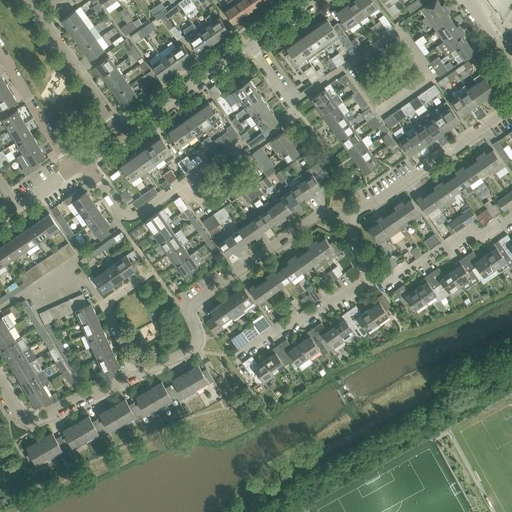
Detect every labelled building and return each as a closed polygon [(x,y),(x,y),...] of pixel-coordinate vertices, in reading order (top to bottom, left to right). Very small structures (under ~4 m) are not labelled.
[(188,6),(193,2),(191,0),(181,0),(178,3),(182,10),(183,9),(188,6)] [(224,0),(230,8),(225,12),(233,23),(245,15),(234,0),(224,0)] [(234,0),(245,15),(256,7),(251,0),(234,0)] [(357,0),(353,0),(347,5),(358,21),(368,14),(357,0)] [(372,0),(357,0),(368,14),(378,7),(372,0)] [(416,0),(406,7),(410,13),(428,0),(416,0)] [(437,0),(433,0),(421,9),(426,17),(421,20),(424,24),(447,8),(444,3),(441,5),(437,0)] [(161,2),(155,6),(159,11),(164,7),(161,2)] [(342,20),(338,23),(343,31),(358,21),(347,5),(337,12),(342,20)] [(159,11),(155,6),(150,10),(150,11),(154,15),(159,12),(159,11)] [(164,7),(159,12),(162,16),(168,12),(164,7)] [(447,8),(424,24),(426,26),(431,23),(436,31),(444,25),(452,20),(447,13),(450,12),(447,8)] [(62,20),(69,30),(82,20),(75,10),(62,20)] [(126,23),(120,28),(125,35),(136,27),(127,14),(122,17),(126,23)] [(228,31),(229,31),(219,18),(213,22),(208,15),(205,18),(219,38),(223,35),(224,36),(229,33),(228,31)] [(409,17),(401,22),(403,26),(412,20),(409,17)] [(108,18),(95,25),(101,35),(113,27),(108,18)] [(209,25),(199,32),(209,45),(219,38),(205,18),(204,18),(209,25)] [(138,19),(133,22),(137,27),(141,24),(138,19)] [(327,19),(319,25),(332,43),(339,37),(342,40),(342,42),(344,45),(350,40),(343,31),(338,23),(337,22),(332,26),(327,19)] [(89,29),(82,20),(69,30),(76,39),(89,30),(89,29)] [(380,20),(375,24),(382,34),(387,31),(380,20)] [(444,25),(436,31),(443,41),(438,45),(438,46),(462,29),(459,24),(456,26),(452,20),(444,25)] [(154,25),(152,22),(149,23),(141,29),(145,35),(156,28),(154,25)] [(193,24),(183,31),(199,52),(209,45),(199,32),(193,24)] [(375,24),(369,28),(377,38),(382,34),(375,24)] [(319,25),(311,30),(324,49),(332,43),(319,25)] [(177,40),(182,37),(175,26),(170,30),(177,40)] [(141,29),(135,33),(140,39),(145,35),(141,29)] [(462,29),(438,46),(445,56),(451,52),(467,41),(462,34),(465,33),(462,29)] [(83,49),(97,40),(89,30),(76,39),(83,49)] [(311,30),(303,36),(316,55),(323,49),(324,49),(311,30)] [(423,35),(419,38),(423,44),(427,41),(423,35)] [(303,36),(295,42),(308,60),(316,55),(303,36)] [(355,37),(350,40),(357,50),(358,52),(363,49),(355,37)] [(419,38),(414,41),(419,47),(423,44),(419,38)] [(131,46),(126,39),(120,43),(125,50),(131,46)] [(97,40),(83,49),(90,59),(104,50),(97,40)] [(350,40),(344,45),(352,57),(358,52),(357,50),(350,40)] [(467,41),(451,52),(459,63),(477,50),(474,45),(471,47),(467,41)] [(168,44),(173,51),(182,64),(192,57),(182,44),(176,48),(172,42),(168,44)] [(308,60),(295,42),(286,48),(290,52),(285,56),(294,70),(300,66),(298,63),(305,57),(307,61),(308,60)] [(135,60),(140,57),(136,51),(131,55),(135,60)] [(173,51),(162,58),(172,71),(182,64),(173,51)] [(159,53),(149,60),(161,79),(172,71),(162,58),(159,53)] [(331,58),(337,67),(345,62),(343,60),(341,57),(338,53),(331,58)] [(108,56),(97,64),(95,66),(102,76),(115,66),(108,56)] [(437,56),(429,62),(432,66),(440,60),(437,56)] [(472,58),(463,64),(466,67),(474,61),(472,58)] [(440,60),(432,66),(439,76),(448,70),(442,62),(440,60)] [(149,68),(144,61),(139,65),(144,72),(149,68)] [(335,66),(332,62),(327,66),(330,70),(335,66)] [(463,64),(455,70),(457,73),(466,67),(463,64)] [(115,66),(102,76),(109,85),(123,76),(115,66)] [(304,72),(312,83),(320,77),(316,71),(312,66),(304,72)] [(320,68),(316,71),(320,77),(324,74),(320,68)] [(455,70),(446,76),(449,79),(457,73),(455,70)] [(482,73),(473,78),(477,83),(486,97),(495,92),(482,73)] [(345,74),(339,79),(345,87),(348,85),(351,82),(345,74)] [(123,76),(109,85),(116,95),(130,86),(123,76)] [(446,76),(438,82),(440,85),(449,79),(446,76)] [(242,85),(234,91),(230,94),(236,102),(240,99),(255,88),(249,80),(249,81),(247,79),(245,79),(241,81),(240,84),(242,85)] [(348,85),(354,93),(357,91),(351,82),(348,85)] [(325,88),(311,98),(317,107),(337,93),(329,83),(324,87),(325,88)] [(477,83),(468,89),(478,103),(486,97),(477,83)] [(6,84),(0,87),(0,98),(11,92),(6,84)] [(440,93),(436,88),(437,87),(435,84),(426,90),(428,93),(432,98),(440,93)] [(465,85),(457,91),(460,95),(469,109),(478,103),(468,89),(465,85)] [(130,86),(116,95),(123,105),(137,95),(130,86)] [(225,110),(230,106),(222,94),(222,95),(220,93),(222,92),(218,86),(216,87),(215,86),(210,90),(216,99),(225,110)] [(255,88),(240,99),(246,107),(261,96),(255,88)] [(428,93),(426,90),(418,96),(423,104),(431,98),(432,98),(428,93)] [(357,91),(354,93),(351,95),(357,104),(363,99),(357,91)] [(0,110),(16,101),(11,92),(0,98),(0,110)] [(337,93),(317,107),(323,115),(337,105),(343,101),(337,93)] [(460,95),(451,101),(461,115),(469,109),(460,95)] [(261,96),(246,107),(251,115),(267,104),(261,96)] [(418,96),(409,101),(415,109),(423,104),(418,96)] [(363,99),(357,104),(363,112),(366,110),(369,108),(363,99)] [(409,101),(401,107),(407,116),(410,114),(411,115),(416,112),(414,110),(415,109),(409,101)] [(438,107),(451,126),(460,121),(446,101),(438,107)] [(208,102),(200,108),(212,124),(211,124),(214,128),(222,122),(209,103),(208,103),(208,102)] [(267,104),(251,115),(257,123),(272,112),(267,104)] [(337,105),(323,115),(329,124),(343,114),(337,105)] [(230,106),(225,110),(228,114),(233,110),(230,106)] [(401,107),(392,113),(398,122),(407,116),(401,107)] [(438,107),(429,113),(443,132),(451,126),(438,107)] [(200,108),(192,113),(204,129),(211,124),(212,124),(200,108)] [(369,108),(366,110),(372,118),(367,121),(367,122),(375,116),(369,108)] [(17,110),(2,119),(9,130),(24,121),(17,110)] [(263,132),(247,143),(251,148),(270,134),(266,129),(278,120),(272,112),(257,123),(263,132)] [(192,113),(184,119),(195,135),(204,129),(192,113)] [(392,113),(384,119),(390,128),(398,122),(392,113)] [(421,119),(422,121),(422,120),(434,138),(443,132),(429,113),(421,119)] [(343,114),(329,124),(335,132),(349,122),(343,114)] [(381,124),(375,116),(367,122),(372,130),(374,128),(374,129),(377,127),(381,124)] [(236,117),(232,120),(236,126),(240,123),(236,117)] [(184,119),(176,125),(188,141),(195,135),(184,119)] [(422,120),(422,121),(414,126),(426,144),(434,138),(422,120)] [(24,121),(9,130),(16,142),(31,133),(24,121)] [(335,132),(341,140),(355,130),(349,122),(335,132)] [(240,123),(236,126),(240,132),(244,129),(240,123)] [(168,131),(174,139),(179,147),(188,141),(176,125),(173,127),(174,127),(168,131)] [(228,131),(220,136),(226,144),(233,138),(238,135),(231,125),(226,128),(228,131)] [(416,130),(408,136),(418,150),(426,144),(414,126),(413,127),(416,130)] [(355,130),(341,140),(347,149),(361,139),(355,130)] [(283,131),(268,142),(276,153),(280,150),(294,140),(291,136),(288,138),(283,131)] [(393,141),(387,132),(380,137),(386,146),(390,143),(393,141)] [(405,132),(396,138),(409,156),(418,150),(408,136),(405,132)] [(31,133),(16,142),(23,153),(38,144),(31,133)] [(166,162),(174,157),(160,136),(152,142),(166,162)] [(220,136),(212,142),(218,149),(226,144),(220,136)] [(347,149),(353,157),(367,147),(361,139),(347,149)] [(294,140),(280,150),(287,161),(299,153),(294,147),(297,145),(294,140)] [(393,141),(390,143),(396,152),(399,149),(393,141)] [(166,162),(152,142),(149,144),(149,145),(144,149),(155,164),(163,158),(166,163),(166,162)] [(212,142),(204,148),(210,155),(218,149),(212,142)] [(30,164),(22,169),(26,176),(41,165),(38,160),(45,156),(38,144),(23,153),(30,164)] [(511,151),(509,144),(503,147),(508,158),(511,156),(511,151)] [(203,146),(195,151),(199,157),(202,161),(210,155),(204,148),(203,146)] [(367,147),(353,157),(359,165),(373,155),(367,147)] [(155,164),(144,149),(136,154),(147,170),(149,173),(157,167),(155,164)] [(259,149),(251,154),(258,165),(269,158),(263,151),(261,152),(259,149)] [(509,160),(501,149),(498,151),(505,162),(509,160)] [(2,150),(0,151),(0,166),(9,161),(7,158),(5,155),(2,150)] [(481,154),(491,168),(498,178),(499,176),(496,172),(505,166),(493,150),(486,154),(485,151),(481,154)] [(187,156),(182,160),(189,170),(194,166),(202,161),(199,157),(195,151),(195,152),(198,155),(190,161),(187,156)] [(136,154),(128,160),(139,175),(147,170),(136,154)] [(478,160),(472,164),(480,176),(491,168),(481,154),(476,157),(478,160)] [(373,155),(359,165),(365,174),(379,164),(373,155)] [(269,158),(258,165),(266,176),(266,177),(274,171),(275,170),(272,167),(274,166),(269,158)] [(139,175),(128,160),(120,166),(131,181),(139,175)] [(189,170),(182,160),(177,163),(185,173),(189,170)] [(289,165),(296,173),(301,169),(295,160),(289,165)] [(0,167),(3,173),(9,170),(6,164),(0,167)] [(463,166),(460,169),(473,189),(483,181),(479,176),(480,176),(472,164),(465,169),(463,166)] [(314,165),(298,176),(312,196),(316,192),(314,190),(321,185),(319,183),(324,179),(314,165)] [(170,169),(163,175),(166,180),(169,184),(177,179),(170,169)] [(282,169),(275,174),(278,178),(285,173),(282,169)] [(456,175),(451,179),(459,190),(463,187),(468,194),(473,190),(472,189),(473,189),(460,169),(455,172),(456,175)] [(285,173),(278,178),(281,183),(284,180),(288,177),(285,173)] [(266,176),(262,179),(268,187),(272,185),(269,180),(266,177),(266,176)] [(298,176),(287,184),(299,200),(305,196),(307,199),(312,196),(298,176)] [(442,181),(438,183),(452,202),(455,200),(452,195),(459,190),(451,179),(444,184),(442,181)] [(166,180),(161,184),(164,188),(169,184),(166,180)] [(287,183),(276,191),(282,199),(290,210),(295,207),(293,205),(299,200),(287,183)] [(435,190),(430,193),(438,205),(442,202),(445,207),(452,202),(438,183),(433,187),(435,190)] [(261,193),(255,184),(244,192),(250,200),(251,200),(261,193)] [(153,187),(149,190),(153,195),(158,192),(153,187)] [(127,190),(121,193),(127,203),(133,199),(127,190)] [(153,195),(149,190),(141,195),(132,202),(136,208),(145,201),(153,195)] [(76,191),(64,200),(67,205),(72,201),(80,212),(94,202),(86,191),(79,196),(76,191)] [(250,200),(244,192),(241,194),(247,202),(250,200)] [(420,196),(416,199),(426,213),(438,205),(430,193),(422,199),(420,196)] [(497,201),(498,202),(495,204),(498,209),(504,204),(507,208),(511,204),(511,198),(508,193),(497,201)] [(180,197),(176,200),(184,211),(187,208),(180,197)] [(268,201),(267,201),(281,221),(286,218),(284,215),(290,210),(282,199),(272,206),(268,201)] [(398,204),(411,222),(422,215),(411,199),(404,204),(402,201),(398,204)] [(484,204),(487,209),(493,218),(496,216),(507,208),(504,204),(498,209),(495,204),(493,206),(489,200),(484,204)] [(267,201),(257,208),(269,225),(275,221),(277,224),(281,221),(267,201)] [(94,202),(80,212),(87,223),(102,213),(94,202)] [(227,204),(224,206),(230,215),(233,212),(227,204)] [(396,210),(389,214),(400,230),(411,222),(398,204),(394,207),(396,210)] [(52,209),(55,214),(62,225),(66,222),(55,206),(52,209)] [(224,206),(213,214),(220,224),(227,218),(226,217),(230,215),(224,206)] [(163,208),(145,221),(153,233),(167,223),(171,219),(163,208)] [(187,208),(184,211),(191,221),(195,219),(187,208)] [(261,214),(250,222),(260,236),(264,233),(263,230),(269,225),(257,208),(257,209),(261,214)] [(486,208),(476,215),(482,225),(493,218),(487,209),(486,208)] [(471,209),(461,216),(467,224),(477,217),(471,209)] [(102,213),(87,223),(95,234),(109,224),(102,213)] [(49,214),(38,221),(48,235),(59,228),(49,214)] [(213,214),(202,222),(209,232),(212,236),(220,230),(217,226),(220,224),(213,214)] [(381,216),(376,219),(389,237),(400,230),(389,214),(383,219),(381,216)] [(450,223),(449,224),(455,232),(467,224),(461,216),(453,222),(450,223)] [(195,219),(191,221),(199,232),(203,230),(195,219)] [(389,237),(376,219),(372,222),(374,224),(368,229),(378,245),(389,237)] [(38,221),(27,229),(36,243),(48,235),(38,221)] [(62,225),(70,236),(73,233),(66,222),(62,225)] [(250,222),(240,229),(248,240),(254,236),(256,239),(260,236),(250,222)] [(167,223),(153,233),(160,243),(174,234),(174,233),(167,223)] [(27,229),(16,236),(25,250),(36,243),(27,229)] [(174,234),(160,243),(168,254),(182,244),(188,240),(180,229),(174,233),(174,234)] [(240,229),(229,237),(239,251),(243,247),(241,245),(248,240),(240,229)] [(203,230),(199,232),(207,243),(211,240),(203,230)] [(77,247),(81,244),(73,233),(70,236),(77,247)] [(423,241),(429,250),(440,242),(435,234),(423,241)] [(511,241),(507,234),(499,240),(511,259),(511,241)] [(16,236),(5,243),(15,257),(25,250),(16,236)] [(114,237),(103,245),(105,248),(116,241),(114,237)] [(229,237),(218,244),(226,256),(233,251),(235,254),(239,251),(229,237)] [(317,240),(313,243),(326,262),(341,251),(333,240),(329,243),(325,238),(319,243),(317,240)] [(211,240),(207,243),(214,254),(218,251),(211,240)] [(492,250),(485,255),(495,269),(506,261),(509,266),(511,263),(511,259),(499,240),(489,246),(492,250)] [(5,243),(0,246),(0,259),(3,265),(15,257),(5,243)] [(69,243),(64,246),(71,256),(76,253),(69,243)] [(310,248),(304,253),(315,270),(326,262),(313,243),(308,246),(310,248)] [(182,244),(168,254),(176,265),(195,251),(189,255),(182,244)] [(103,245),(92,252),(95,256),(105,248),(103,245)] [(58,250),(65,261),(71,256),(64,246),(58,250)] [(416,246),(413,248),(419,257),(422,255),(416,246)] [(410,251),(416,259),(419,257),(413,248),(410,251)] [(53,253),(60,264),(65,261),(58,250),(53,253)] [(132,250),(115,262),(125,276),(136,269),(131,262),(137,258),(132,250)] [(195,251),(176,265),(183,276),(197,266),(203,262),(195,251)] [(473,251),(464,257),(472,269),(479,279),(484,276),(495,269),(485,255),(479,260),(473,251)] [(92,252),(81,260),(83,264),(95,256),(92,252)] [(54,268),(60,264),(53,253),(47,257),(54,268)] [(296,255),(291,258),(301,272),(311,265),(315,270),(304,253),(297,258),(296,255)] [(391,256),(388,259),(394,267),(397,265),(391,256)] [(47,257),(42,261),(49,271),(54,268),(47,257)] [(479,279),(472,269),(464,257),(455,263),(457,267),(451,272),(461,286),(463,290),(479,279)] [(289,264),(283,268),(291,280),(301,272),(291,258),(287,261),(289,264)] [(35,265),(43,275),(49,271),(42,261),(35,265)] [(115,262),(105,270),(114,284),(125,276),(115,262)] [(35,265),(24,273),(31,283),(43,275),(35,265)] [(343,274),(337,266),(332,270),(338,278),(343,274)] [(274,270),(270,273),(280,287),(291,280),(283,268),(276,273),(274,270)] [(438,268),(429,274),(445,296),(449,293),(450,294),(461,286),(451,272),(444,277),(438,268)] [(92,274),(88,277),(96,288),(99,285),(103,292),(114,284),(105,270),(94,277),(92,274)] [(338,278),(332,270),(326,273),(332,282),(338,278)] [(21,278),(24,282),(26,286),(31,283),(24,273),(20,276),(21,278)] [(268,279),(261,283),(270,295),(280,287),(270,273),(266,276),(268,279)] [(423,284),(416,288),(426,302),(434,296),(436,299),(440,300),(445,296),(429,274),(420,280),(423,284)] [(253,285),(249,288),(259,302),(270,295),(261,283),(255,288),(253,285)] [(10,291),(9,292),(12,296),(21,289),(19,285),(10,291)] [(403,285),(394,291),(402,303),(407,299),(415,310),(426,302),(416,288),(409,293),(403,285)] [(243,287),(232,295),(245,313),(256,305),(243,287)] [(313,289),(308,293),(315,302),(320,298),(313,289)] [(5,295),(0,298),(0,302),(1,303),(10,297),(8,293),(5,295)] [(83,294),(77,296),(82,307),(87,304),(83,294)] [(232,295),(222,302),(231,316),(234,320),(244,312),(244,313),(245,313),(232,295)] [(375,305),(368,310),(377,323),(388,315),(385,310),(390,307),(382,295),(372,301),(375,305)] [(77,296),(72,299),(77,309),(82,307),(77,296)] [(303,297),(300,300),(306,308),(309,306),(303,297)] [(72,299),(66,301),(71,312),(75,310),(77,309),(72,299)] [(66,301),(61,303),(66,314),(71,312),(66,301)] [(214,316),(206,322),(215,333),(223,327),(221,324),(231,316),(222,302),(210,310),(214,316)] [(61,303),(56,306),(61,317),(66,314),(61,303)] [(96,315),(91,303),(87,304),(82,307),(77,309),(75,310),(81,322),(96,315)] [(28,305),(23,307),(29,316),(33,314),(28,305)] [(355,305),(347,312),(364,335),(366,334),(366,330),(367,330),(377,323),(368,310),(362,314),(355,305)] [(56,306),(50,308),(55,319),(61,317),(56,306)] [(279,307),(276,310),(282,318),(285,316),(279,307)] [(50,308),(45,311),(50,322),(55,319),(50,308)] [(436,309),(432,311),(436,317),(440,315),(436,309)] [(45,311),(39,313),(44,324),(49,322),(50,322),(45,311)] [(340,322),(334,326),(344,340),(354,333),(357,337),(361,333),(363,336),(364,335),(347,312),(338,318),(340,322)] [(0,318),(0,334),(9,329),(9,328),(14,325),(7,314),(0,318)] [(33,314),(29,316),(36,328),(40,325),(33,314)] [(96,315),(81,322),(86,334),(102,327),(96,315)] [(263,316),(252,323),(259,333),(270,325),(263,316)] [(49,322),(44,324),(52,336),(55,333),(49,322)] [(321,322),(312,328),(328,351),(333,348),(344,340),(334,326),(327,331),(321,322)] [(252,323),(242,331),(248,341),(259,333),(252,323)] [(40,325),(36,328),(43,339),(47,336),(40,325)] [(102,327),(86,334),(92,346),(107,339),(102,327)] [(149,327),(141,331),(145,339),(153,335),(149,327)] [(328,351),(312,328),(303,335),(306,338),(299,343),(308,356),(319,349),(323,355),(324,354),(327,357),(330,355),(327,351),(328,351)] [(9,329),(0,334),(0,347),(1,349),(22,337),(21,336),(15,340),(9,329)] [(231,339),(238,349),(248,341),(242,331),(231,339)] [(55,333),(52,336),(59,347),(62,345),(55,333)] [(47,336),(43,339),(49,350),(54,348),(47,336)] [(22,337),(1,349),(8,360),(22,351),(28,347),(22,337)] [(107,339),(92,346),(97,358),(113,351),(107,339)] [(282,342),(278,345),(286,357),(289,362),(296,372),(301,369),(302,370),(312,362),(308,356),(299,343),(292,348),(286,339),(282,342)] [(62,345),(59,347),(65,358),(70,356),(62,345)] [(271,355),(264,360),(273,373),(289,362),(278,345),(269,351),(271,355)] [(22,351),(8,360),(15,372),(34,360),(27,348),(22,351)] [(61,359),(54,348),(49,350),(56,362),(61,359)] [(113,351),(97,358),(102,370),(98,372),(102,380),(117,374),(113,366),(118,364),(113,351)] [(70,356),(65,358),(72,370),(77,367),(70,356)] [(252,356),(242,362),(258,384),(273,373),(264,360),(258,365),(252,356)] [(34,360),(15,372),(21,383),(36,374),(42,370),(35,359),(34,360)] [(61,359),(56,362),(63,373),(68,370),(61,359)] [(198,365),(186,372),(197,391),(209,384),(209,383),(214,381),(208,371),(203,373),(198,365)] [(77,367),(72,370),(79,382),(84,379),(77,367)] [(68,370),(63,373),(70,385),(75,382),(68,370)] [(178,388),(173,390),(179,401),(183,398),(184,398),(197,391),(186,372),(173,380),(178,388)] [(36,374),(21,383),(28,394),(43,385),(36,374)] [(161,382),(150,388),(161,407),(173,401),(172,400),(177,398),(179,401),(173,390),(173,391),(171,387),(166,390),(161,382)] [(43,385),(28,394),(35,406),(50,397),(43,385)] [(161,407),(150,388),(136,396),(141,405),(136,408),(142,418),(143,418),(146,423),(149,421),(146,416),(147,415),(161,407)] [(142,418),(136,408),(135,404),(130,407),(125,399),(112,406),(123,425),(136,418),(136,417),(137,416),(139,420),(142,418)] [(105,422),(100,424),(104,431),(106,435),(111,432),(123,425),(112,406),(100,413),(105,422)] [(89,416),(76,423),(87,442),(99,434),(104,431),(100,424),(98,421),(93,424),(89,416)] [(68,439),(64,441),(67,448),(69,451),(74,449),(87,442),(76,423),(63,430),(68,439)] [(52,432),(39,440),(50,459),(63,451),(67,448),(64,441),(62,438),(57,441),(52,432)] [(27,447),(30,453),(32,455),(27,458),(33,468),(38,466),(50,459),(39,440),(27,447)]
